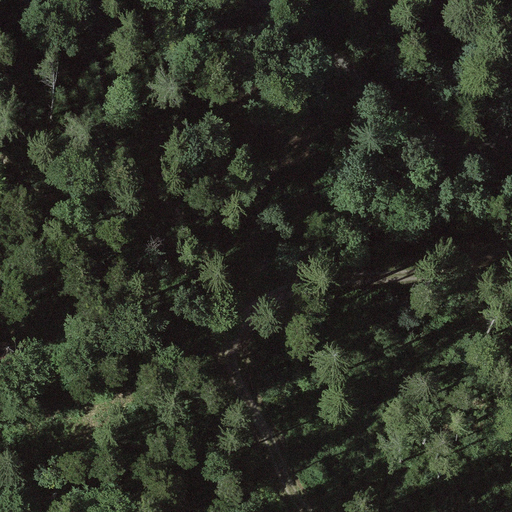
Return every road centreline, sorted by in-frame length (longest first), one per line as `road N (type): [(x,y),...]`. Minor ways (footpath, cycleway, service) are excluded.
road 1 (unclassified): [(253,0),(424,123),(511,129)]
road 2 (track): [(511,243),(274,299)]
